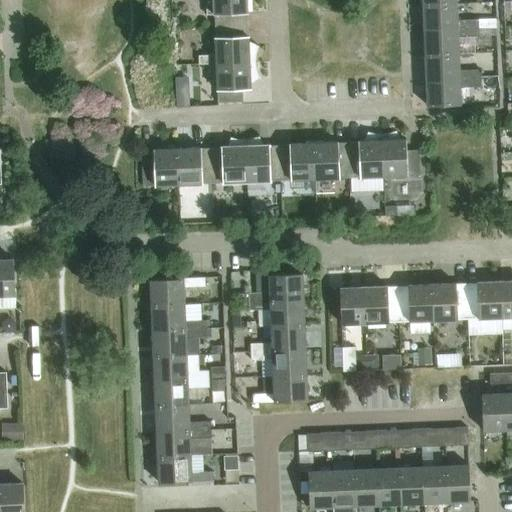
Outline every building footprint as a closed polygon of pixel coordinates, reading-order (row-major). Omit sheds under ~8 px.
[(246,0),(214,0),(214,5),(207,6),(207,14),(215,14),(215,26),(242,25),(242,14),(247,13),(246,0)] [(424,5),(425,31),(479,28),(478,19),(457,20),(456,4),(424,5)] [(496,19),(478,19),(479,28),(497,28),(496,19)] [(199,65),(208,65),(256,62),(256,60),(256,57),(257,54),(257,51),(258,49),(259,46),(258,46),(257,47),(250,48),(249,36),(242,36),(242,25),(215,26),(216,56),(199,56),(199,65)] [(426,56),(459,55),(458,37),(479,36),(479,28),(425,31),(426,56)] [(426,56),(427,81),(480,79),(480,70),(460,71),(459,55),(426,56)] [(256,62),(208,65),(209,73),(217,73),(218,103),(244,102),(243,90),(251,89),(251,78),(259,77),(259,79),(261,78),(259,76),(258,73),(257,71),(257,68),(256,65),(256,62)] [(480,79),(427,81),(429,107),(461,105),(460,88),(481,87),(480,79)] [(176,92),(176,108),(190,108),(189,96),(180,97),(180,92),(176,92)] [(384,177),(421,175),(420,150),(407,151),(407,140),(396,140),(396,133),(397,132),(397,131),(394,132),(391,133),(388,134),(385,134),(382,134),(384,177)] [(349,147),(350,178),(384,177),(382,134),(379,134),(377,134),(374,134),(371,133),(368,132),(368,133),(369,134),(370,141),(359,141),(359,147),(349,147)] [(245,140),(246,183),(281,181),(279,150),(270,151),(270,145),(259,145),(259,138),(260,138),(260,136),(257,138),(254,139),(251,140),(248,140),(245,140)] [(211,153),(212,184),(246,183),(245,140),(242,140),(239,140),(236,139),(234,139),(231,138),(231,139),(232,139),(233,147),(222,147),(222,153),(211,153)] [(314,143),(316,180),(350,178),(349,147),(339,148),(339,142),(314,143)] [(279,150),(281,181),(316,180),(314,143),(290,144),(290,150),(279,150)] [(176,149),(178,185),(212,184),(211,153),(202,153),(202,148),(176,149)] [(141,162),(142,187),(178,185),(176,149),(153,151),(153,162),(141,162)] [(398,216),(398,207),(385,207),(386,217),(398,216)] [(285,211),(286,220),(295,220),(294,211),(285,211)] [(210,213),(182,214),(182,226),(183,228),(210,227),(210,225),(210,213)] [(13,261),(0,261),(0,305),(15,305),(13,261)] [(248,296),(248,303),(302,301),(301,275),(267,276),(268,295),(248,296)] [(150,280),(151,306),(184,305),(184,289),(205,288),(204,279),(150,280)] [(511,316),(511,280),(501,281),(502,317),(511,316)] [(501,281),(478,282),(478,286),(466,287),(468,319),(502,317),(501,281)] [(468,319),(466,287),(458,287),(458,283),(432,285),(433,320),(468,319)] [(433,320),(432,285),(409,286),(410,289),(398,290),(399,322),(433,320)] [(399,322),(398,290),(389,290),(389,286),(364,288),(365,323),(399,322)] [(340,289),(342,324),(365,323),(364,288),(340,289)] [(268,312),(269,327),(303,326),(302,301),(248,303),(248,313),(268,312)] [(151,306),(152,332),(206,330),(206,321),(185,322),(184,305),(151,306)] [(233,326),(241,326),(240,314),(232,314),(233,326)] [(16,329),(16,323),(12,319),(7,320),(3,323),(3,329),(7,332),(12,332),(16,329)] [(250,345),(250,353),(304,351),(303,326),(269,327),(269,345),(250,345)] [(153,357),(186,356),(185,339),(206,339),(206,330),(152,332),(153,357)] [(213,346),(214,354),(222,354),(222,346),(213,346)] [(342,372),(355,372),(354,348),(341,349),(342,372)] [(432,348),(418,349),(418,354),(414,354),(414,366),(432,365),(432,348)] [(271,378),(304,377),(304,351),(250,353),(250,361),(270,361),(271,378)] [(461,354),(449,355),(450,368),(462,367),(461,354)] [(401,369),(401,355),(392,355),(392,369),(401,369)] [(153,357),(154,382),(208,380),(208,372),(188,372),(186,356),(153,357)] [(226,378),(225,367),(212,368),(212,379),(226,378)] [(504,384),(504,374),(490,374),(491,385),(504,384)] [(305,402),(304,377),(271,378),(272,394),(251,395),(252,404),(305,402)] [(154,382),(155,407),(188,405),(188,390),(209,389),(208,380),(154,382)] [(212,392),(225,391),(225,380),(212,381),(212,392)] [(506,430),(504,394),(481,395),(483,431),(506,430)] [(155,407),(156,433),(210,431),(210,422),(189,423),(188,405),(155,407)] [(23,440),(23,424),(2,424),(3,441),(23,440)] [(467,445),(467,427),(455,427),(456,445),(467,445)] [(431,428),(420,429),(421,447),(431,446),(431,428)] [(421,447),(420,429),(410,430),(410,448),(421,447)] [(156,433),(157,456),(190,455),(190,448),(190,440),(211,439),(210,431),(156,433)] [(375,449),(374,431),(365,432),(365,450),(375,449)] [(386,431),(374,431),(375,449),(386,449),(386,431)] [(340,433),(329,434),(330,452),(341,452),(340,433)] [(330,452),(329,434),(319,434),(320,452),(330,452)] [(190,455),(157,456),(158,483),(213,482),(212,473),(191,474),(190,455)] [(226,471),(239,471),(238,456),(224,457),(225,471),(226,471)] [(444,466),(446,502),(469,501),(467,465),(444,466)] [(444,466),(422,467),(423,503),(446,502),(444,466)] [(423,503),(422,467),(399,468),(400,504),(423,503)] [(399,468),(376,469),(378,505),(400,504),(399,468)] [(378,505),(376,469),(353,470),(355,506),(378,505)] [(353,470),(330,471),(332,507),(355,506),(353,470)] [(332,507),(330,471),(308,472),(309,508),(332,507)] [(0,485),(0,511),(23,511),(22,484),(0,485)]
